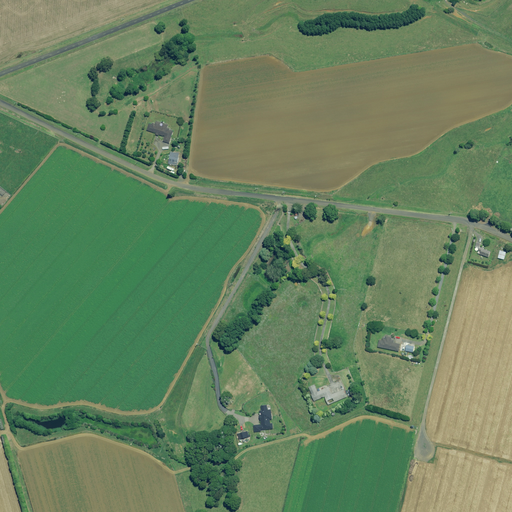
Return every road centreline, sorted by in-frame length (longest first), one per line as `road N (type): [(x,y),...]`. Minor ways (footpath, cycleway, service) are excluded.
road 1 (unclassified): [(0,101),(168,182),(463,220),(511,238)]
road 2 (unclassified): [(191,0),(0,74)]
road 3 (unknown): [(456,219),(424,342),(402,343)]
